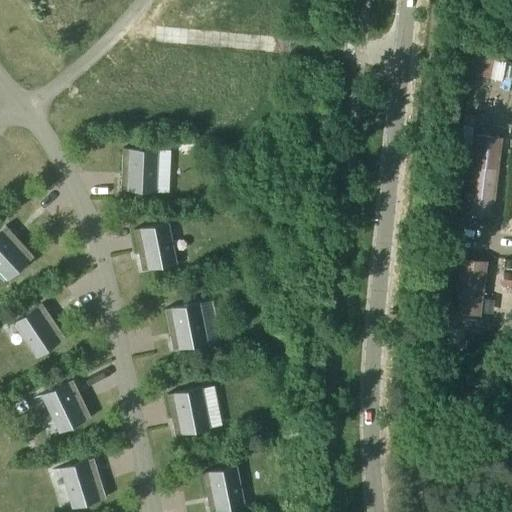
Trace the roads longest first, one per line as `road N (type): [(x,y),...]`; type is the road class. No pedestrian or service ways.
road 1 (tertiary): [(390,511),(387,383),(421,0)]
road 2 (residential): [(151,511),(99,260),(62,174),(19,112)]
road 3 (residential): [(426,511),(425,459),(511,324)]
road 4 (residential): [(19,112),(134,0)]
